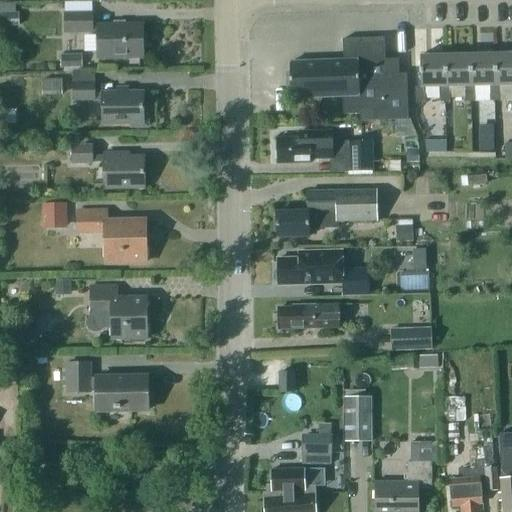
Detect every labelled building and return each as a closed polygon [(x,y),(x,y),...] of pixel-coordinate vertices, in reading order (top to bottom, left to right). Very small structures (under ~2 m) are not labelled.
[(18,13),(0,13),(0,26),(18,26),(18,13)] [(97,32),(98,59),(141,58),(141,24),(92,25),(92,14),(65,14),(65,32),(97,32)] [(289,63),(290,73),(286,73),(287,89),(290,89),(291,98),(342,96),(343,114),(360,114),(360,121),(408,119),(407,73),(399,74),(398,59),(385,59),(384,37),(343,39),(344,60),(289,63)] [(511,53),(493,54),(494,86),(488,87),(489,101),(498,100),(498,86),(511,85),(511,53)] [(60,55),(61,68),(82,67),(82,54),(60,55)] [(439,87),(439,88),(445,88),(444,54),(420,55),(420,87),(415,87),(415,102),(424,102),(425,88),(439,87)] [(448,99),(464,98),(464,87),(469,87),(468,54),(444,54),(445,88),(439,88),(440,102),(448,102),(448,99)] [(488,86),(488,87),(494,86),(493,54),(468,54),(469,87),(464,87),(464,98),(464,101),(474,101),(474,86),(488,86)] [(42,95),(62,95),(62,80),(42,80),(42,95)] [(93,100),(93,84),(72,84),(72,100),(93,100)] [(130,122),(130,127),(146,126),(146,107),(142,107),(142,93),(102,94),(103,123),(130,122)] [(5,111),(0,111),(0,124),(16,124),(16,111),(5,111)] [(311,163),(311,159),(348,158),(349,172),(373,171),(372,142),(332,142),(332,132),(299,132),(299,138),(277,138),(277,163),(311,163)] [(104,162),(105,189),(143,188),(143,157),(119,158),(119,154),(104,154),(104,156),(92,156),(92,146),(72,146),(73,163),(92,163),(92,162),(104,162)] [(418,149),(406,149),(406,163),(418,163),(418,149)] [(337,221),(377,221),(376,190),(307,192),(307,211),(276,212),(277,237),(309,236),(308,228),(337,227),(337,221)] [(511,200),(494,201),(495,226),(511,225),(511,200)] [(67,228),(67,203),(42,204),(43,229),(67,228)] [(105,231),(106,263),(145,262),(144,220),(106,221),(105,211),(78,211),(78,232),(105,231)] [(411,225),(400,226),(401,242),(412,242),(411,225)] [(425,249),(411,250),(411,263),(425,262),(425,249)] [(278,285),(342,283),(343,295),(368,295),(368,269),(342,269),(342,250),(297,251),(297,258),(277,259),(278,285)] [(70,280),(55,281),(56,296),(71,295),(70,280)] [(103,327),(112,326),(112,338),(132,338),(132,341),(144,341),(144,338),(146,338),(146,299),(117,299),(117,287),(91,287),(91,312),(91,316),(91,320),(88,324),(90,327),(95,330),(100,330),(103,327)] [(338,327),(338,319),(338,305),(315,305),(293,305),(293,308),(278,308),(278,329),(338,327)] [(390,330),(391,352),(432,351),(431,328),(390,330)] [(0,341),(0,349),(17,351),(18,342),(13,337),(6,337),(0,341)] [(437,360),(427,360),(427,370),(437,369),(437,360)] [(96,391),(97,411),(148,410),(147,376),(90,377),(90,363),(67,364),(67,392),(96,391)] [(279,373),(279,392),(294,392),(294,372),(279,373)] [(345,421),(371,421),(371,397),(345,397),(345,421)] [(463,398),(441,398),(442,428),(450,428),(450,422),(463,421),(463,398)] [(490,423),(469,424),(470,439),(491,437),(490,423)] [(500,478),(503,511),(511,511),(511,429),(499,430),(501,478),(500,478)] [(303,465),(331,465),(331,437),(303,437),(303,465)] [(475,451),(468,451),(468,460),(483,459),(483,468),(493,467),(491,437),(470,439),(471,443),(474,443),(475,451)] [(468,460),(469,469),(483,468),(483,459),(468,460)] [(417,511),(417,489),(431,489),(431,463),(407,463),(407,482),(375,482),(375,511),(417,511)] [(461,505),(461,511),(482,511),(481,491),(498,490),(497,467),(493,467),(483,468),(469,469),(462,470),(463,480),(450,480),(452,506),(461,505)] [(267,493),(263,493),(264,511),(315,511),(315,497),(314,486),(312,486),(305,486),(304,469),(272,470),(272,486),(267,487),(267,493)]
